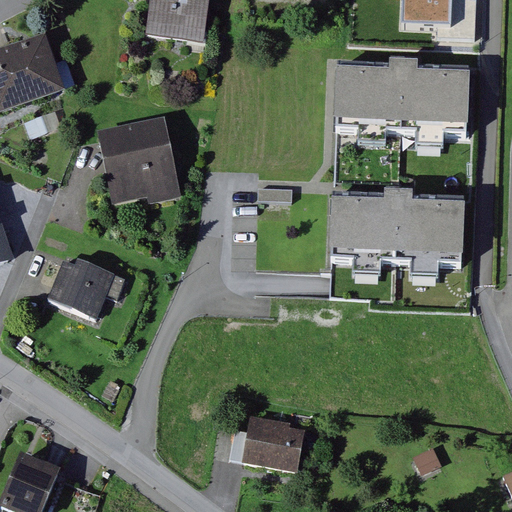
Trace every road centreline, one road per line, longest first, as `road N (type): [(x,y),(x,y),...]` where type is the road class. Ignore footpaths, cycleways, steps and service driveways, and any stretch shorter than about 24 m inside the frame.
road 1 (residential): [(217,175),(206,250),(149,378),(135,465)]
road 2 (residential): [(0,369),(135,465)]
